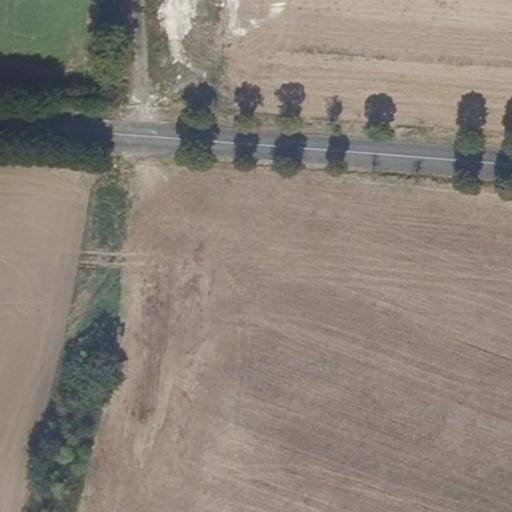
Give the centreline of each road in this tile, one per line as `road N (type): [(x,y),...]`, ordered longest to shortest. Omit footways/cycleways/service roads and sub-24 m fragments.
road 1 (tertiary): [(511,163),(0,125)]
road 2 (track): [(142,0),(148,136)]
